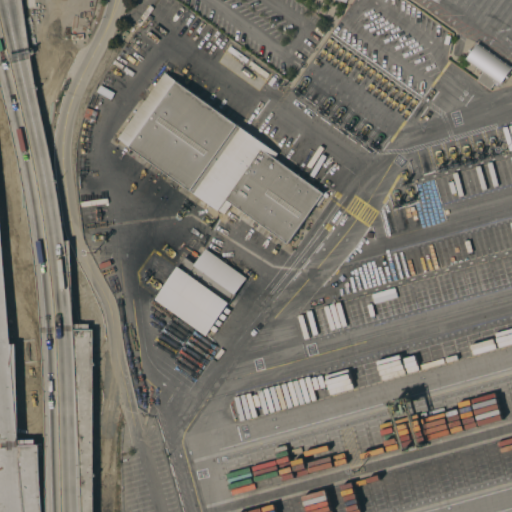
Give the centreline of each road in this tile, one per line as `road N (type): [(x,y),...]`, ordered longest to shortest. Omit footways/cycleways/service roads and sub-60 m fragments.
road 1 (motorway): [(60,329),(48,173),(8,0)]
road 2 (motorway): [(60,329),(0,27)]
road 3 (motorway): [(65,511),(60,329)]
